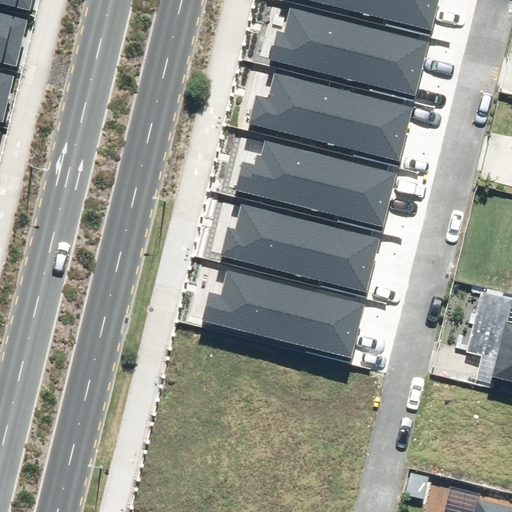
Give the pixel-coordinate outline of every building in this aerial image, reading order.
[(0,0),(0,6),(29,13),(32,0),(0,0)] [(302,0),(431,32),(439,0),(302,0)] [(270,60),(416,96),(430,39),(293,5),(286,33),(277,30),(270,60)] [(0,60),(15,64),(26,14),(0,8),(0,60)] [(0,122),(1,123),(13,73),(0,70),(0,122)] [(248,124),(400,162),(414,105),(277,71),(270,99),(256,94),(248,124)] [(235,191),(384,227),(398,171),(266,138),(261,156),(257,155),(255,164),(243,161),(235,191)] [(220,256),(366,292),(380,235),(243,201),(236,229),(228,227),(220,256)] [(202,321),(351,358),(366,301),(229,267),(222,295),(209,292),(202,321)]
